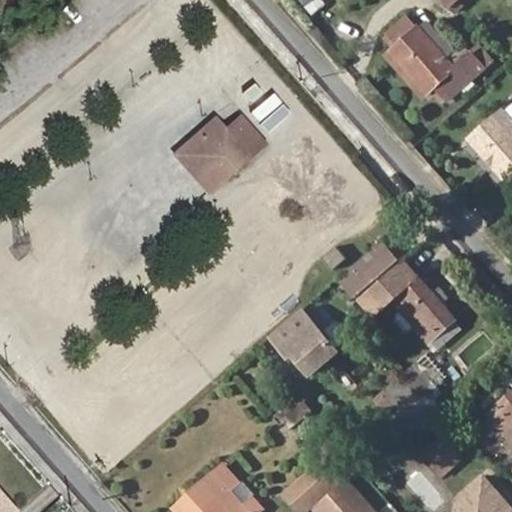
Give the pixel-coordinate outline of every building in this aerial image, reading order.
[(0,0),(0,12),(14,0),(0,0)] [(474,55),(457,69),(421,28),(418,30),(408,19),(392,32),(401,44),(395,49),(393,50),(395,52),(430,93),(432,91),(440,84),(451,97),(496,61),(484,46),(474,55)] [(458,50),(431,20),(421,28),(457,69),(474,55),(466,44),(458,50)] [(392,32),(387,38),(395,49),(401,44),(392,32)] [(423,99),(430,93),(395,52),(388,57),(423,99)] [(443,104),(451,97),(440,84),(432,91),(443,104)] [(511,178),(511,105),(474,139),(510,181),(511,178)] [(225,134),(214,121),(201,133),(211,145),(225,134)] [(175,156),(206,193),(247,158),(225,134),(211,145),(201,133),(175,156)] [(505,185),(510,181),(474,139),(468,144),(505,185)] [(324,257),(335,271),(348,260),(338,247),(324,257)] [(342,286),(354,300),(397,263),(385,249),(342,286)] [(445,305),(435,294),(408,263),(365,299),(380,317),(399,301),(431,340),(456,318),(445,305)] [(451,300),(451,299),(444,289),(442,289),(435,294),(445,305),(451,300)] [(338,349),(304,310),(277,334),(310,373),(338,349)] [(427,400),(436,393),(417,370),(408,378),(427,400)] [(419,408),(427,400),(408,378),(400,385),(419,408)] [(410,416),(419,408),(400,385),(391,393),(410,416)] [(511,439),(511,395),(491,414),(492,416),(507,434),(511,439)] [(366,464),(388,444),(384,440),(403,423),(379,397),(339,434),(366,464)] [(295,434),(317,416),(303,398),(280,416),(295,434)] [(485,423),(500,440),(507,434),(492,416),(485,423)] [(422,456),(443,479),(466,459),(446,435),(422,456)] [(288,493),(304,511),(305,511),(341,481),(325,462),(288,493)] [(193,511),(258,511),(261,509),(224,467),(185,502),(193,511)] [(511,511),(511,506),(486,477),(459,500),(469,511),(511,511)] [(378,511),(349,479),(320,504),(327,511),(326,511),(378,511)] [(0,511),(13,511),(15,511),(0,494),(0,511)] [(469,511),(459,500),(458,511),(469,511)] [(179,511),(193,511),(185,502),(177,509),(179,511)]
